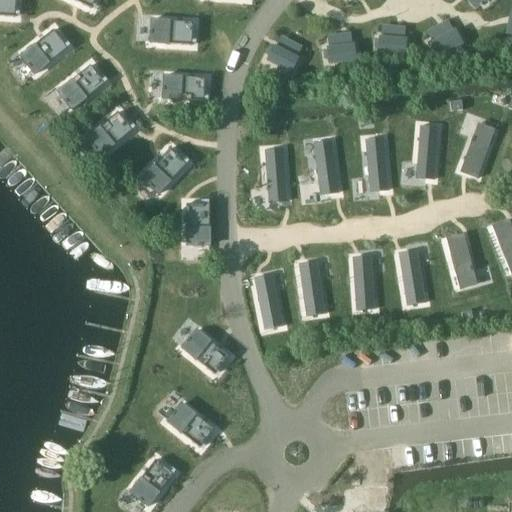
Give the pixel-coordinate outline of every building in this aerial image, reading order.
[(0,0),(0,15),(13,17),(13,0),(0,0)] [(14,9),(13,27),(33,28),(34,10),(14,9)] [(191,44),(192,21),(150,18),(148,41),(191,44)] [(460,44),(448,19),(426,30),(438,55),(460,44)] [(403,54),(405,27),(382,25),(379,53),(403,54)] [(67,49),(53,30),(18,54),(32,74),(67,49)] [(354,61),(351,32),(327,35),(330,63),(354,61)] [(303,47),(280,35),(267,60),(277,66),(275,70),(286,76),(288,72),(290,72),(303,47)] [(104,85),(89,65),(57,89),(72,109),(104,85)] [(204,101),(205,77),(161,74),(160,98),(204,101)] [(396,109),(375,110),(376,132),(397,131),(396,109)] [(132,131),(117,112),(84,138),(99,157),(132,131)] [(345,117),(329,116),(329,137),(344,138),(345,117)] [(495,128),(477,121),(458,173),(476,179),(495,128)] [(439,126),(418,124),(413,178),(434,180),(439,126)] [(388,191),(383,136),(362,138),(366,192),(388,191)] [(332,138),(308,141),(314,195),(338,193),(332,138)] [(284,147),(258,148),(259,200),(286,199),(284,147)] [(185,164),(169,148),(140,178),(156,194),(185,164)] [(216,184),(217,162),(195,161),(194,183),(216,184)] [(207,246),(207,204),(186,204),(186,246),(207,246)] [(262,234),(281,234),(295,233),(295,213),(262,215),(262,234)] [(511,272),(511,229),(507,217),(487,226),(507,274),(511,272)] [(475,283),(463,235),(443,240),(455,288),(475,283)] [(261,247),(262,271),(290,270),(289,246),(261,247)] [(424,303),(417,250),(398,253),(405,306),(424,303)] [(372,309),(370,256),(352,257),(354,310),(372,309)] [(326,314),(317,259),(297,262),(306,317),(326,314)] [(283,327),(273,274),(254,277),(264,330),(283,327)] [(176,298),(179,281),(159,277),(156,295),(176,298)] [(507,281),(485,282),(486,315),(508,314),(507,281)] [(465,315),(466,292),(447,291),(446,315),(465,315)] [(148,327),(168,334),(174,315),(155,308),(148,327)] [(229,357),(195,328),(180,346),(213,375),(229,357)] [(153,405),(158,384),(136,378),(131,399),(153,405)] [(213,429),(180,402),(165,420),(199,447),(213,429)] [(135,445),(145,427),(124,414),(113,432),(135,445)] [(103,448),(97,467),(118,474),(124,455),(103,448)] [(172,475),(154,460),(129,493),(147,507),(172,475)] [(91,485),(89,504),(111,506),(113,487),(91,485)]
